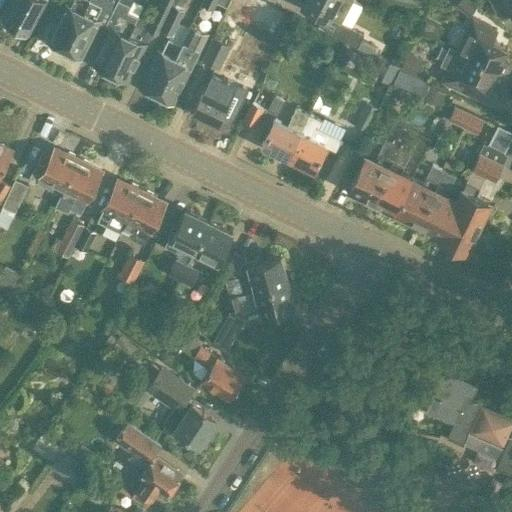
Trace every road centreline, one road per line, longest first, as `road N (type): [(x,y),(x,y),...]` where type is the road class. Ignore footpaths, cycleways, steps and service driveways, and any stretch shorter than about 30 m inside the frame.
road 1 (tertiary): [(366,245),(0,70)]
road 2 (residential): [(199,511),(347,290),(366,245)]
road 3 (tertiary): [(502,310),(366,245)]
